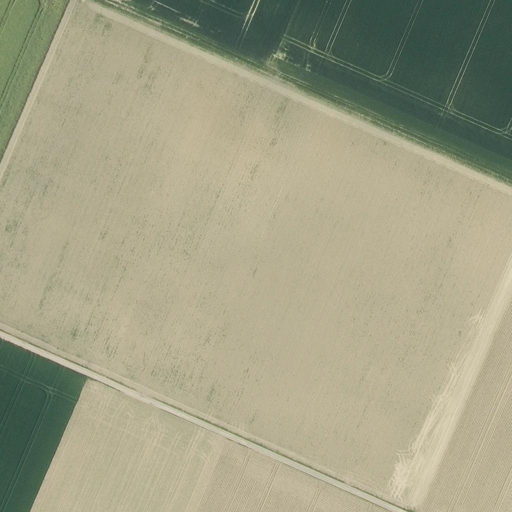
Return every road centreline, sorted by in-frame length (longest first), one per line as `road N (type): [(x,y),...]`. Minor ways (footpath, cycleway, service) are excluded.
road 1 (track): [(107,0),(511,179)]
road 2 (track): [(397,511),(0,335)]
